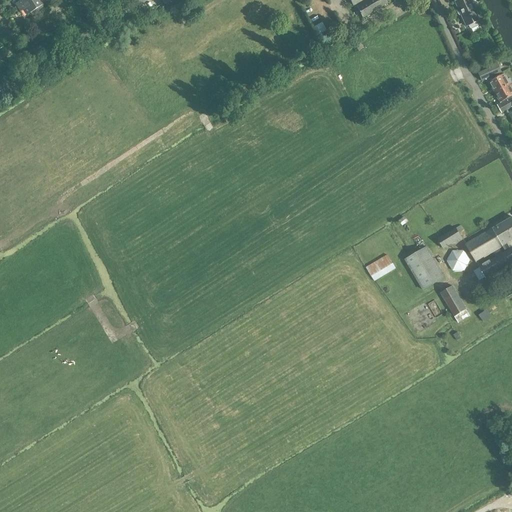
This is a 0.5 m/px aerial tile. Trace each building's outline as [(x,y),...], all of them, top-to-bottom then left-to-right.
[(38,0),(29,0),(18,8),(21,12),(24,10),(27,15),(34,10),(36,14),(44,9),(38,0)] [(387,0),(368,0),(356,7),(362,18),(389,2),(387,0)] [(466,26),(468,25),(470,26),(476,23),(477,22),(479,20),(469,0),(458,0),(455,2),(466,26)] [(497,61),(489,65),(489,67),(478,72),(483,82),(502,73),(497,61)] [(496,93),(510,85),(505,74),(490,82),(496,93)] [(511,96),(511,87),(510,85),(496,93),(501,103),(511,97),(511,96)] [(502,113),(503,112),(511,107),(511,97),(498,106),(502,113)] [(511,217),(511,218),(466,245),(476,262),(503,246),(507,244),(511,240),(511,217)] [(444,249),(462,238),(456,228),(438,239),(444,249)] [(511,248),(511,249),(507,244),(503,246),(506,252),(503,254),(500,250),(494,253),(496,257),(479,267),(480,268),(474,272),(480,280),(485,277),(486,278),(511,262),(511,248)] [(423,290),(445,278),(426,247),(405,260),(423,290)] [(455,317),(467,310),(453,286),(441,293),(455,317)] [(480,315),(484,321),(492,317),(488,310),(480,315)]
